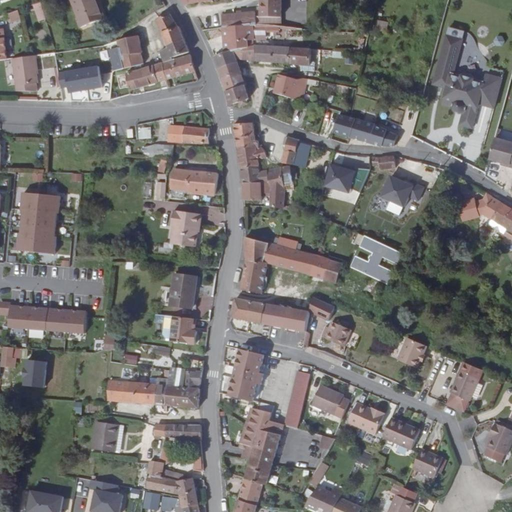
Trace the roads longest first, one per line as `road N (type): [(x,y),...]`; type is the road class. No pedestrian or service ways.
road 1 (residential): [(473,492),(450,420),(299,353),(217,335)]
road 2 (residential): [(511,202),(426,153),(340,147),(252,114),(222,116)]
road 3 (residential): [(222,116),(234,251),(217,335)]
road 4 (residential): [(217,95),(117,117),(0,113)]
road 5 (residential): [(217,335),(209,408),(217,511)]
